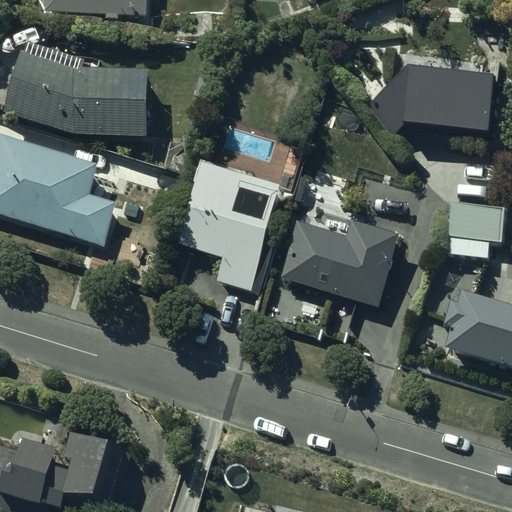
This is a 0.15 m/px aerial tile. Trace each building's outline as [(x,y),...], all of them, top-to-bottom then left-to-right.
[(46,0),(46,21),(108,22),(108,26),(121,26),(121,22),(148,22),(148,0),(46,0)] [(23,64),(7,121),(76,143),(148,145),(148,81),(76,80),(23,64)] [(488,135),(495,74),(405,64),(361,109),(395,143),(412,126),(488,135)] [(98,176),(4,146),(0,157),(0,220),(103,253),(116,211),(90,203),(98,176)] [(197,184),(200,184),(180,252),(223,265),(217,287),(253,298),(283,197),(246,186),(248,178),(203,165),(197,184)] [(506,218),(453,212),(451,244),(502,250),(506,218)] [(349,246),(299,232),(282,287),(381,316),(402,244),(353,230),(349,246)] [(511,318),(464,304),(449,358),(511,376),(511,318)] [(21,457),(0,450),(0,503),(26,511),(66,511),(67,509),(79,511),(118,511),(131,468),(133,468),(134,464),(74,445),(66,471),(73,473),(70,483),(52,477),(57,459),(23,449),(21,457)]
